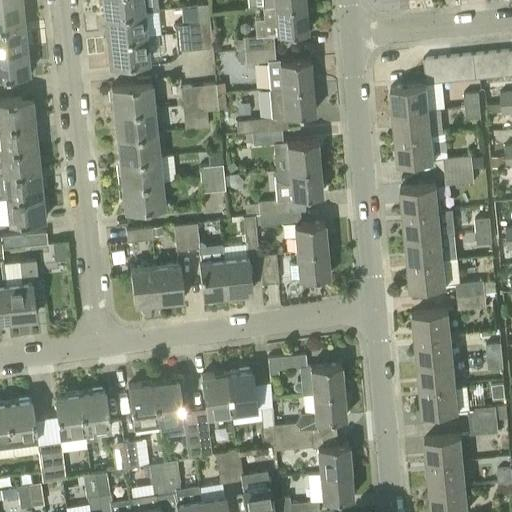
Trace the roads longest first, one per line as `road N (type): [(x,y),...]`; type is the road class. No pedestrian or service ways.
road 1 (residential): [(89,349),(58,0)]
road 2 (residential): [(89,349),(370,312)]
road 3 (residential): [(370,312),(351,34)]
road 4 (residential): [(392,511),(370,312)]
road 5 (residential): [(351,34),(511,22)]
